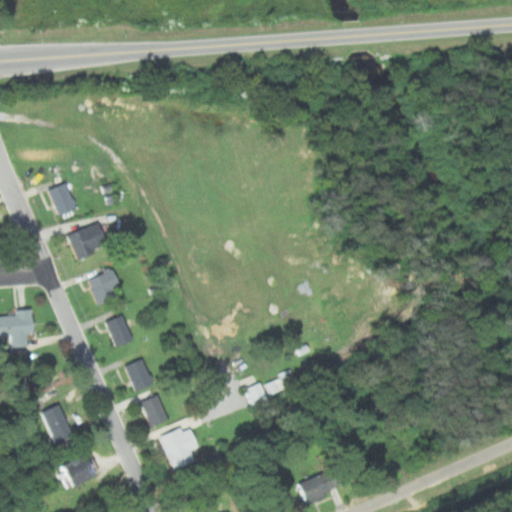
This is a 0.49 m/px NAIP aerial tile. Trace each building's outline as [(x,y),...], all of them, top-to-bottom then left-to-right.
[(77,207),(65,181),(47,189),(60,215),(77,207)] [(109,242),(97,219),(66,235),(77,258),(109,242)] [(113,288),(118,287),(114,269),(88,275),(95,303),(115,298),(113,288)] [(34,337),(31,309),(0,312),(0,336),(12,335),(13,339),(34,337)] [(104,321),(116,346),(133,339),(121,313),(104,321)] [(134,390),(152,382),(141,357),(124,365),(134,390)] [(282,388),(278,378),(264,383),(268,393),(282,388)] [(266,403),(262,382),(246,386),(250,406),(266,403)] [(138,401),(150,427),(167,419),(155,393),(138,401)] [(73,434),(57,402),(39,412),(55,443),(73,434)] [(170,469),(194,461),(189,449),(196,446),(189,425),(159,435),(170,469)] [(59,464),(70,488),(97,475),(86,451),(59,464)] [(296,482),(305,502),(338,486),(328,466),(296,482)]
